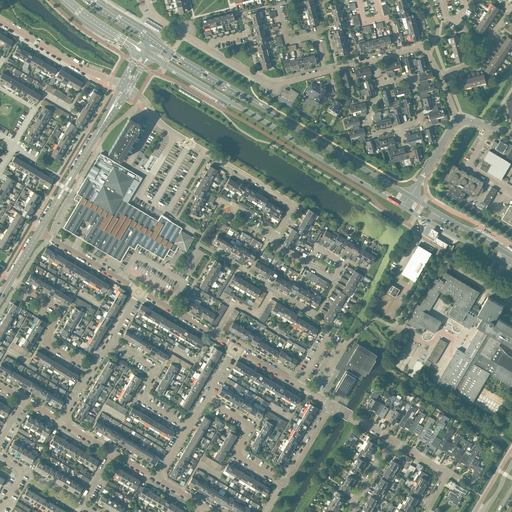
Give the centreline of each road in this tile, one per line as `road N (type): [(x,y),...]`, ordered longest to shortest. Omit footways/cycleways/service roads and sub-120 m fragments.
road 1 (secondary): [(410,196),(150,40)]
road 2 (secondary): [(148,54),(403,207)]
road 3 (residential): [(307,265),(268,244),(290,205),(202,152)]
road 4 (residential): [(379,83),(411,75),(421,117),(375,134),(369,111),(378,96)]
road 5 (residential): [(92,370),(43,342),(62,309),(10,279)]
road 6 (unclassified): [(188,426),(138,399),(156,367),(108,342)]
road 7 (residential): [(284,484),(234,456),(250,428),(203,401)]
road 8 (residential): [(120,84),(0,20)]
road 9 (residential): [(208,47),(268,81),(324,70)]
road 10 (secondary): [(403,207),(511,269)]
